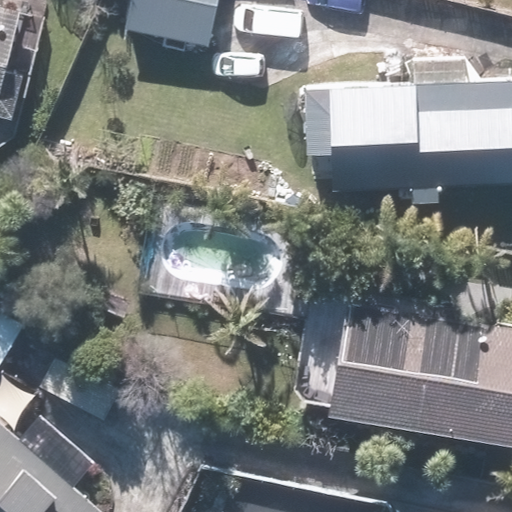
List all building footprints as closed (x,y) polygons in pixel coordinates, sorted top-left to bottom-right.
[(219,0),(132,0),(125,36),(210,52),(219,0)] [(0,11),(0,51),(9,13),(0,11)] [(511,84),(301,84),(301,154),(318,154),(318,187),(399,187),(399,200),(433,200),(433,183),(511,183),(511,84)] [(511,325),(337,303),(322,419),(511,444),(511,325)] [(15,443),(0,430),(0,511),(95,511),(60,481),(77,461),(33,422),(15,443)] [(248,511),(220,498),(213,511),(248,511)]
